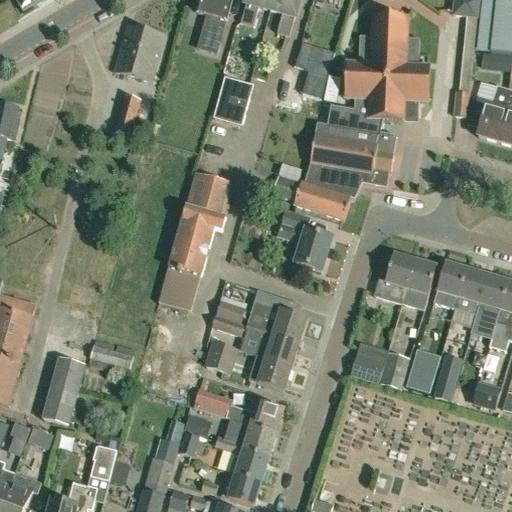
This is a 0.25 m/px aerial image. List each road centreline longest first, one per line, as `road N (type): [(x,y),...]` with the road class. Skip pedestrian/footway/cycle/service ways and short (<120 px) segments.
road 1 (unclassified): [(285,511),(367,246),(381,227)]
road 2 (unknown): [(347,312),(226,270),(187,335)]
